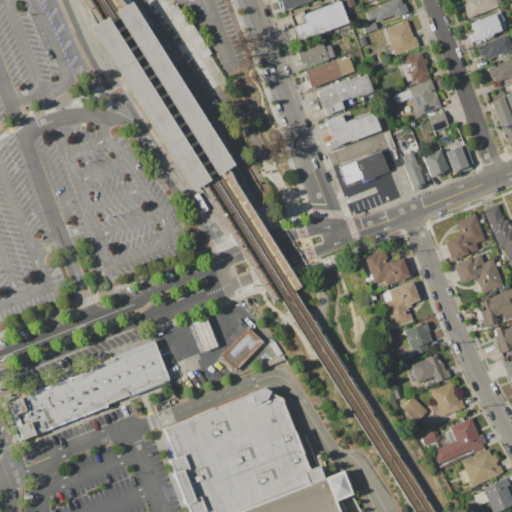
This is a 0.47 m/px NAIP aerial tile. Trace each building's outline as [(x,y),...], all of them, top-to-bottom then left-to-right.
[(275,0),(311,0),(312,1),(283,11),(282,9),(281,10),(278,2),(276,2),(275,0)] [(340,0),(353,0),(355,5),(345,8),(342,0),(341,1),(340,0)] [(377,5),(390,0),(400,0),(402,4),(405,3),(408,12),(394,17),(393,15),(376,21),(375,18),(368,21),(364,13),(378,7),(377,5)] [(467,18),(463,8),(460,9),(457,2),(461,0),(500,0),(501,2),(497,4),(498,6),(467,18)] [(297,42),(292,27),(303,23),(301,17),(303,16),(303,14),(338,1),(347,23),(297,42)] [(233,165),(216,175),(208,181),(193,190),(90,27),(105,18),(113,12),(130,2),(233,165)] [(469,23),(500,11),(507,29),(492,34),(493,37),(486,40),(485,37),(472,42),(469,35),(473,34),(469,23)] [(384,29),(406,20),(413,37),(415,36),(419,46),(394,55),(384,29)] [(362,27),(374,22),(377,29),(365,33),(362,27)] [(476,46),(507,35),(511,51),(501,55),(501,54),(483,60),(481,55),(479,56),(476,46)] [(364,36),(367,45),(360,47),(357,38),(364,36)] [(296,51),(321,42),(323,47),(329,45),(333,56),(327,58),(328,59),(306,68),(304,63),(301,64),(296,51)] [(420,52),(422,59),(426,58),(427,63),(424,64),(430,79),(417,84),(415,79),(407,82),(401,65),(405,64),(402,57),(412,54),(413,55),(420,52)] [(304,71),(333,60),(338,59),(341,67),(337,68),(340,77),(310,88),(304,71)] [(487,68),(511,59),(511,77),(511,76),(494,82),(492,77),(490,78),(487,68)] [(316,90),(344,79),(345,81),(354,77),(354,78),(365,74),(372,92),(362,95),(361,94),(350,98),(350,97),(340,101),(343,108),(325,115),(316,90)] [(393,95),(407,90),(406,88),(430,80),(441,108),(415,117),(411,108),(413,107),(410,98),(396,103),(393,95)] [(503,97),(511,119),(511,144),(511,145),(510,142),(506,144),(490,102),(503,97)] [(427,116),(443,110),(449,126),(433,132),(427,116)] [(325,121),(342,115),(344,122),(353,118),(354,120),(373,113),(374,113),(378,112),(383,128),(379,129),(379,130),(334,146),(325,121)] [(384,133),(389,131),(395,149),(391,151),(384,133)] [(444,152),(464,144),(472,164),(470,165),(471,168),(459,172),(457,170),(452,172),(444,152)] [(421,156),(439,149),(447,169),(444,170),(445,172),(430,178),(421,156)] [(339,167),(380,151),(388,171),(373,176),(374,178),(361,183),(360,180),(347,185),(339,167)] [(411,152),(417,165),(419,164),(421,169),(419,170),(425,185),(412,190),(399,157),(411,152)] [(483,210),(497,205),(499,210),(500,210),(503,221),(507,219),(509,226),(511,225),(511,259),(508,261),(503,247),(499,248),(490,224),(488,224),(483,210)] [(474,214),(484,239),(475,242),(478,250),(453,259),(453,258),(450,259),(444,242),(446,241),(446,240),(459,235),(454,221),(474,214)] [(363,258),(383,250),(388,263),(402,257),(402,258),(405,257),(412,275),(385,286),(383,280),(374,283),(372,279),(365,282),(363,276),(370,274),(363,258)] [(453,265),(455,265),(455,263),(480,254),(483,262),(492,259),(502,286),(482,293),(477,280),(473,282),(472,279),(460,283),(453,265)] [(387,290),(411,281),(411,282),(414,281),(420,298),(418,299),(418,300),(409,303),(410,306),(407,308),(412,321),(391,329),(381,303),(384,302),(381,294),(387,291),(387,290)] [(479,302),(504,292),(511,309),(495,316),(498,322),(483,328),(481,321),(482,320),(479,311),(482,309),(479,302)] [(190,323),(205,317),(216,345),(202,351),(190,323)] [(403,331),(425,322),(428,331),(427,331),(431,341),(425,343),(428,350),(413,355),(403,331)] [(493,335),(494,335),(492,330),(502,326),(503,329),(511,325),(511,345),(510,346),(511,349),(499,354),(494,342),(496,342),(493,335)] [(232,372),(218,357),(247,327),(262,341),(232,372)] [(7,402),(91,369),(90,367),(113,358),(112,356),(152,340),(168,380),(105,405),(106,408),(22,441),(7,402)] [(410,364),(435,355),(437,360),(438,360),(439,362),(441,361),(444,370),(447,369),(449,377),(435,382),(432,376),(416,382),(410,364)] [(511,385),(509,376),(507,377),(502,364),(511,360),(511,385)] [(429,390),(450,382),(460,408),(439,416),(438,415),(435,417),(430,405),(434,404),(429,390)] [(235,511),(186,511),(165,460),(171,457),(160,428),(162,427),(261,388),(280,397),(308,469),(317,466),(323,478),(235,511)] [(392,391),(399,389),(401,397),(395,399),(392,391)] [(411,396),(426,411),(415,422),(400,407),(411,396)] [(444,432),(450,430),(448,427),(470,418),(477,436),(481,434),(484,443),(482,444),(484,449),(473,454),(471,449),(438,464),(432,451),(449,443),(444,432)] [(419,436),(434,429),(438,439),(423,445),(419,436)] [(427,445),(435,441),(438,447),(429,451),(427,445)] [(460,461),(487,449),(490,456),(494,454),(497,461),(495,462),(497,466),(499,465),(503,473),(471,487),(469,482),(462,485),(457,472),(463,469),(460,461)] [(235,511),(323,478),(341,471),(351,494),(334,501),(338,511),(235,511)] [(472,496),(483,491),(481,488),(505,478),(509,485),(506,487),(511,500),(511,505),(495,511),(490,511),(486,502),(477,507),(472,496)]
